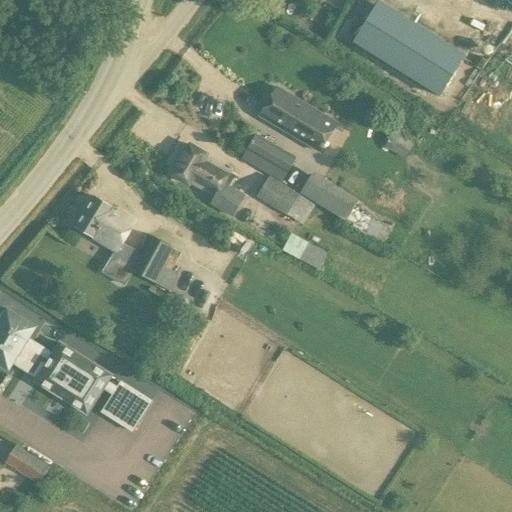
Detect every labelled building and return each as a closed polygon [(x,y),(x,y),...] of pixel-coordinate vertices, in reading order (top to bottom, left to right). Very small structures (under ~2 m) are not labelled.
[(446,97),(472,54),(382,0),(356,42),(446,97)] [(354,43),(371,15),(355,6),(338,34),(354,43)] [(259,116),(304,143),(320,151),(338,123),(321,114),(275,88),(259,116)] [(405,160),(415,139),(395,128),(384,148),(405,160)] [(241,160),(269,176),(282,183),(295,158),(254,133),(241,160)] [(228,187),(234,177),(230,174),(231,171),(205,157),(206,155),(188,144),(171,174),(190,185),(190,183),(215,198),(211,205),(232,217),(244,197),(228,187)] [(305,185),(299,194),(316,204),(346,223),(358,199),(313,173),(305,185)] [(303,225),(316,204),(299,194),(282,183),(269,176),(256,198),(287,216),(288,215),(303,225)] [(179,275),(162,266),(173,247),(149,234),(138,254),(122,244),(135,221),(111,207),(92,195),(74,227),(117,252),(113,258),(130,269),(170,291),(179,275)] [(328,253),(308,243),(300,260),(319,270),(328,253)] [(0,361),(11,368),(16,360),(40,376),(36,383),(83,411),(98,384),(108,390),(97,412),(134,435),(153,399),(114,376),(111,382),(102,377),(106,369),(59,343),(54,350),(28,335),(36,323),(9,305),(0,318),(0,361)] [(16,445),(4,463),(37,485),(49,467),(16,445)]
